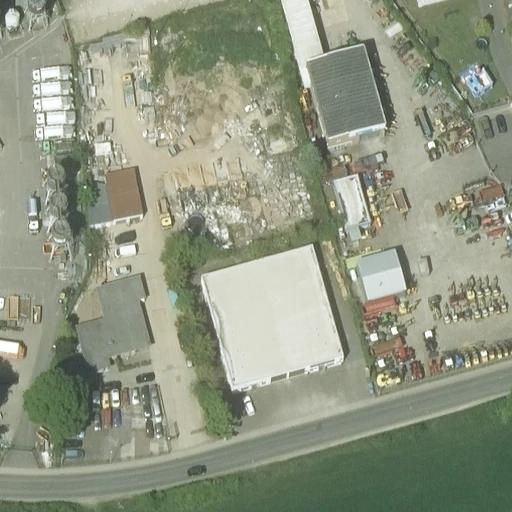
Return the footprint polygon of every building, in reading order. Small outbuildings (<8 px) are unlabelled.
[(301,2),(280,8),(293,55),(314,49),(301,2)] [(44,24),(44,21),(44,17),(42,14),(39,12),(35,11),(32,12),(29,14),(27,17),(26,20),(27,24),(29,27),(32,29),(35,30),(39,29),(42,27),(44,24)] [(18,27),(18,24),(18,22),(16,19),(14,18),(11,17),(9,18),(7,19),(5,22),(5,24),(5,27),(7,29),(9,31),(12,31),(14,31),(16,29),(18,27)] [(148,34),(136,35),(138,58),(149,57),(148,34)] [(136,36),(124,37),(126,59),(137,58),(136,36)] [(314,49),(293,55),(300,78),(320,72),(314,49)] [(320,72),(300,78),(304,92),(309,91),(327,155),(384,139),(362,61),(320,72)] [(243,102),(250,138),(264,135),(268,158),(305,151),(300,122),(290,124),(285,95),(243,102)] [(133,175),(103,181),(112,227),(142,220),(133,175)] [(353,185),(334,190),(347,237),(366,232),(353,185)] [(311,255),(256,271),(287,382),(342,366),(311,255)] [(370,311),(409,300),(398,258),(358,269),(370,311)] [(256,271),(200,286),(231,397),(287,382),(256,271)] [(137,284),(96,295),(105,326),(77,334),(88,377),(102,373),(99,364),(135,355),(139,347),(138,346),(146,344),(135,304),(142,302),(137,284)]
